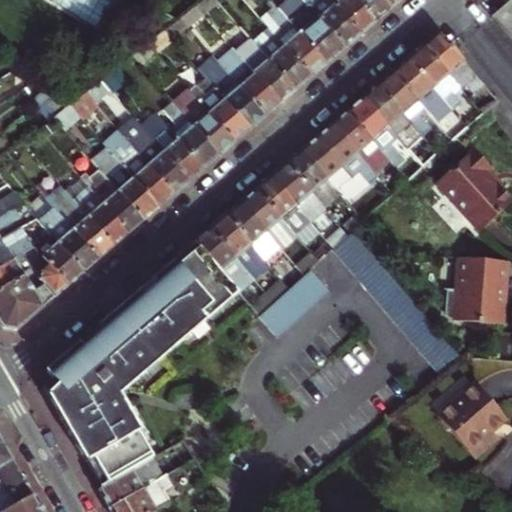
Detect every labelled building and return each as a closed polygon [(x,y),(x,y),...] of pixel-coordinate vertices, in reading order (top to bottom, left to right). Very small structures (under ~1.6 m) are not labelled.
[(288,0),(278,9),(327,65),(338,55),(347,47),(305,0),(288,0)] [(305,0),(347,47),(355,41),(361,35),(330,0),(305,0)] [(330,0),(361,35),(369,29),(377,22),(357,0),(330,0)] [(357,0),(377,22),(385,15),(393,8),(385,0),(357,0)] [(385,0),(393,8),(401,1),(402,0),(385,0)] [(511,0),(495,16),(511,36),(511,0)] [(197,8),(182,20),(191,30),(205,18),(197,8)] [(271,30),(312,77),(319,71),(327,65),(278,9),(277,8),(262,21),(271,30)] [(182,20),(166,32),(175,43),(191,30),(182,20)] [(257,42),(298,89),(305,83),(312,77),(271,30),(257,42)] [(175,43),(166,32),(151,44),(161,55),(175,43)] [(486,86),(441,32),(433,39),(425,45),(459,85),(463,89),(469,84),(477,94),(486,86)] [(247,64),(282,104),(291,95),(298,89),(257,42),(252,37),(246,42),(258,55),(247,64)] [(459,85),(425,45),(417,53),(410,58),(455,112),(463,105),(452,91),(459,85)] [(238,73),(233,77),(267,116),(275,110),(282,104),(247,64),(235,51),(226,58),(238,73)] [(207,79),(251,130),(260,122),(267,116),(233,77),(215,57),(200,71),(207,79)] [(455,112),(410,58),(402,65),(395,71),(429,112),(440,125),(455,112)] [(120,69),(104,82),(113,92),(115,94),(130,81),(120,69)] [(429,112),(395,71),(387,78),(380,84),(425,139),(435,131),(423,117),(429,112)] [(198,86),(192,91),(236,143),(244,136),(251,130),(207,79),(198,86)] [(104,82),(87,95),(97,106),(113,92),(104,82)] [(425,139),(380,84),(371,92),(363,98),(410,153),(425,170),(440,156),(425,139)] [(191,89),(174,104),(221,156),(228,150),(236,143),(192,91),(191,89)] [(87,95),(73,106),(82,117),(86,121),(100,109),(97,106),(87,95)] [(171,128),(206,168),(213,163),(221,156),(174,104),(167,95),(158,103),(176,123),(171,128)] [(410,153),(363,98),(356,105),(348,111),(389,158),(410,183),(419,175),(403,158),(410,153)] [(82,117),(73,106),(58,118),(67,129),(82,117)] [(389,158),(348,111),(341,118),(334,124),(374,171),(389,158)] [(144,128),(165,153),(190,182),(198,175),(206,168),(171,128),(159,114),(144,128)] [(150,166),(165,153),(144,128),(135,117),(120,131),(150,166)] [(71,133),(67,129),(58,118),(52,123),(64,139),(71,133)] [(374,171),(334,124),(326,130),(319,136),(354,178),(355,179),(363,172),(374,185),(381,179),(374,171)] [(106,143),(119,159),(126,168),(135,178),(150,166),(120,131),(106,143)] [(354,178),(319,136),(311,143),(304,150),(339,191),(343,196),(348,191),(344,186),(354,178)] [(481,148),(443,182),(485,230),(511,206),(511,193),(498,177),(492,170),(497,166),(481,148)] [(339,191),(304,150),(295,157),(288,163),(323,204),(339,191)] [(165,153),(150,166),(176,195),(183,188),(190,182),(165,153)] [(103,172),(145,221),(153,215),(161,208),(135,178),(126,168),(119,159),(108,168),(103,161),(98,166),(103,172)] [(323,204),(288,163),(280,169),(272,176),(308,217),(323,204)] [(150,166),(135,178),(161,208),(168,201),(176,195),(150,166)] [(103,172),(88,185),(96,195),(130,234),(138,228),(145,221),(103,172)] [(308,217),(272,176),(265,183),(257,189),(299,239),(307,247),(322,233),(308,217)] [(70,217),(81,207),(73,199),(64,188),(47,199),(58,212),(62,208),(70,217)] [(299,239),(257,189),(250,196),(242,202),(277,243),(284,252),(299,239)] [(0,197),(0,218),(17,208),(26,203),(18,195),(3,203),(0,197)] [(65,220),(58,212),(47,199),(43,195),(28,206),(44,225),(48,221),(54,229),(65,220)] [(123,240),(130,234),(96,195),(85,203),(78,195),(73,199),(81,207),(116,246),(123,240)] [(342,225),(351,235),(359,229),(381,209),(370,196),(355,209),(357,212),(342,225)] [(277,243),(242,202),(235,208),(227,215),(262,256),(277,243)] [(107,253),(116,246),(81,207),(70,217),(62,208),(58,212),(65,220),(100,260),(107,253)] [(0,242),(5,240),(0,232),(0,231),(23,218),(17,208),(0,218),(0,242)] [(262,256),(227,215),(219,222),(211,229),(255,278),(270,265),(262,256)] [(92,267),(100,260),(65,220),(54,229),(48,221),(44,225),(53,236),(84,274),(92,267)] [(24,229),(5,240),(0,242),(0,267),(21,255),(27,252),(35,247),(24,229)] [(255,278),(211,229),(205,234),(197,240),(240,290),(255,278)] [(336,249),(444,372),(467,353),(359,229),(351,235),(336,249)] [(78,279),(84,274),(53,236),(48,240),(54,247),(45,255),(48,259),(52,263),(71,285),(78,279)] [(120,393),(240,290),(197,240),(47,369),(42,385),(45,389),(102,488),(155,457),(157,456),(138,425),(120,393)] [(329,241),(314,255),(321,263),(336,249),(329,241)] [(27,252),(35,266),(48,259),(45,255),(37,246),(35,247),(27,252)] [(27,252),(21,255),(0,267),(0,292),(28,275),(26,271),(35,266),(27,252)] [(288,256),(305,277),(314,269),(321,263),(314,255),(311,252),(300,263),(292,253),(288,256)] [(456,319),(506,323),(508,300),(510,260),(462,256),(460,288),(451,288),(450,312),(456,319)] [(26,271),(28,275),(44,308),(56,297),(42,280),(40,272),(52,263),(48,259),(35,266),(26,271)] [(42,280),(56,297),(71,285),(52,263),(40,272),(42,280)] [(276,303),(262,315),(282,338),(335,292),(314,269),(305,277),(291,290),(276,303)] [(44,308),(28,275),(0,292),(0,315),(6,327),(21,328),(38,313),(44,308)] [(281,278),(266,291),(276,303),(291,290),(281,278)] [(252,304),(262,315),(276,303),(266,291),(252,304)] [(479,384),(441,417),(477,459),(502,438),(498,433),(495,430),(508,419),(479,384)] [(0,473),(3,479),(0,481),(0,507),(2,510),(33,492),(30,486),(0,434),(0,473)] [(185,463),(197,457),(185,439),(174,445),(185,463)] [(155,457),(102,488),(108,497),(112,504),(164,475),(155,457)] [(164,475),(112,504),(116,511),(148,511),(152,510),(172,499),(166,489),(174,484),(168,473),(164,475)] [(0,511),(45,511),(40,503),(33,492),(2,510),(0,511)]
